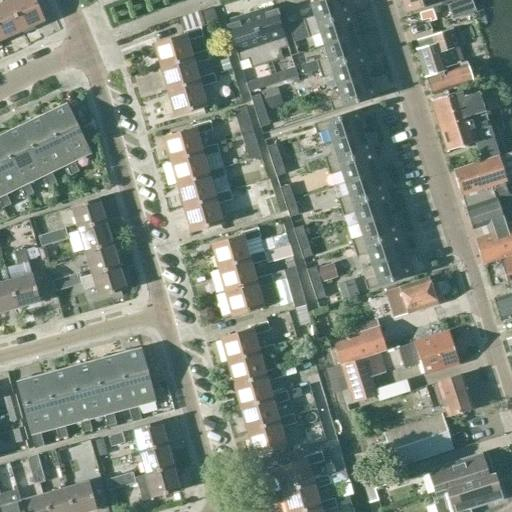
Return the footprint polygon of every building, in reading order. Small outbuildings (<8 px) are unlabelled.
[(0,0),(0,1),(1,4),(0,4),(0,40),(21,32),(7,1),(9,0),(0,0)] [(9,0),(7,1),(21,32),(43,22),(33,0),(9,0)] [(288,24),(291,33),(348,15),(343,0),(322,0),(311,4),(315,15),(288,24)] [(441,2),(440,0),(402,0),(407,13),(441,2)] [(460,17),(477,11),(473,0),(462,0),(455,3),(460,17)] [(276,11),(252,18),(267,64),(283,59),(280,50),(288,47),(276,11)] [(192,59),(191,56),(187,41),(203,36),(200,28),(208,26),(205,14),(179,21),(182,33),(183,32),(184,36),(155,45),(161,68),(192,59)] [(355,35),(348,15),(291,33),(294,43),(321,34),(325,45),(355,35)] [(267,64),(252,18),(228,26),(240,63),(248,60),(251,69),(267,64)] [(363,20),(365,37),(380,36),(378,18),(363,20)] [(463,63),(453,29),(433,35),(417,41),(419,49),(418,49),(432,95),(474,82),(468,61),(463,63)] [(362,56),(355,35),(325,45),(328,57),(301,65),(304,75),(319,70),(362,56)] [(215,49),(207,51),(191,56),(192,59),(161,68),(168,92),(199,83),(198,78),(194,64),(217,58),(215,49)] [(368,77),(362,56),(319,70),(322,79),(334,75),(338,87),(368,77)] [(381,79),(392,75),(387,60),(376,63),(381,79)] [(294,67),(270,75),(273,84),(297,77),(294,67)] [(199,83),(168,92),(175,115),(206,106),(201,88),(216,83),(213,74),(198,78),(199,83)] [(249,93),(273,84),(270,75),(246,83),(249,93)] [(375,98),(368,77),(338,87),(342,98),(330,102),(333,112),(375,98)] [(440,127),(486,113),(498,109),(494,98),(482,102),(480,94),(465,99),(463,92),(432,101),(440,127)] [(251,98),(256,113),(264,110),(260,95),(251,98)] [(67,106),(62,109),(51,110),(52,114),(43,117),(62,158),(71,176),(79,172),(73,160),(78,157),(75,151),(86,146),(67,106)] [(234,111),(241,136),(253,132),(245,107),(234,111)] [(269,125),(264,110),(256,113),(260,128),(269,125)] [(329,130),(333,142),(363,132),(356,111),(313,125),(317,134),(329,130)] [(490,128),(486,113),(440,127),(448,152),(478,143),(483,161),(484,162),(453,172),(461,196),(491,187),(505,183),(507,182),(499,157),(490,128)] [(62,158),(43,117),(39,119),(28,121),(29,125),(21,128),(39,169),(48,187),(56,183),(50,171),(55,168),(52,162),(62,158)] [(165,138),(171,161),(173,161),(202,153),(200,149),(197,134),(212,130),(209,122),(192,126),(193,130),(165,138)] [(39,169),(21,128),(17,130),(5,132),(6,136),(0,138),(0,143),(16,179),(25,198),(33,194),(28,181),(32,179),(29,173),(39,169)] [(261,157),(253,132),(241,136),(249,160),(261,157)] [(370,153),(363,132),(333,142),(336,154),(324,158),(327,167),(370,153)] [(287,161),(308,153),(304,140),(282,147),(287,161)] [(16,179),(0,143),(0,203),(3,208),(11,205),(5,192),(10,190),(7,184),(16,179)] [(267,147),(272,162),(280,159),(275,144),(267,147)] [(216,145),(200,149),(202,153),(173,161),(171,161),(177,185),(208,176),(207,172),(203,158),(218,154),(216,145)] [(376,173),(370,153),(327,167),(330,176),(342,172),(346,183),(376,173)] [(285,173),(280,159),(272,162),(276,176),(285,173)] [(222,168),(207,172),(208,176),(177,185),(183,208),(214,200),(213,195),(209,180),(224,176),(222,168)] [(383,194),(376,173),(346,183),(350,195),(337,199),(340,208),(383,194)] [(472,230),(491,224),(494,234),(475,239),(483,264),(511,254),(511,195),(508,193),(505,183),(491,187),(492,189),(463,198),(466,209),(465,209),(472,230)] [(228,191),(213,195),(214,200),(183,208),(190,231),(221,223),(216,204),(232,200),(233,203),(253,197),(249,185),(229,191),(228,191)] [(280,188),(285,203),(294,200),(289,185),(280,188)] [(390,214),(383,194),(340,208),(343,217),(356,213),(359,224),(390,214)] [(71,207),(78,230),(105,222),(98,199),(71,207)] [(298,215),(294,200),(285,203),(289,218),(298,215)] [(396,235),(390,214),(359,224),(363,236),(351,240),(354,249),(396,235)] [(112,245),(105,222),(78,230),(85,253),(112,245)] [(294,229),(298,244),(307,241),(302,227),(294,229)] [(65,228),(53,232),(54,237),(51,238),(53,244),(68,239),(65,228)] [(249,260),(248,257),(263,253),(259,238),(257,229),(240,234),(240,237),(211,245),(218,269),(249,260)] [(54,237),(53,232),(38,237),(41,247),(53,244),(51,238),(54,237)] [(403,256),(396,235),(354,249),(357,258),(369,254),(373,265),(403,256)] [(312,256),(307,241),(298,244),(303,259),(312,256)] [(119,267),(112,245),(85,253),(92,275),(119,267)] [(279,248),(263,253),(248,257),(249,260),(218,269),(224,292),(256,284),(254,280),(251,265),(266,261),(266,263),(282,259),(279,248)] [(28,263),(25,249),(14,252),(17,266),(28,263)] [(410,277),(403,256),(373,265),(377,277),(364,281),(368,291),(410,277)] [(511,257),(501,261),(511,294),(495,299),(501,321),(511,317),(511,257)] [(125,289),(119,267),(92,275),(80,279),(79,274),(67,278),(68,282),(65,283),(67,288),(80,284),(82,291),(95,287),(98,297),(125,289)] [(306,270),(311,285),(320,283),(315,267),(306,270)] [(295,268),(270,276),(254,280),(256,284),(224,292),(231,316),(262,308),(257,289),(287,280),(300,325),(310,322),(295,268)] [(31,274),(8,280),(15,308),(39,302),(31,274)] [(68,282),(67,278),(52,282),(55,292),(67,288),(65,283),(68,282)] [(430,278),(400,287),(384,292),(393,319),(438,304),(434,292),(435,289),(434,284),(431,283),(430,278)] [(8,280),(0,282),(0,312),(15,308),(8,280)] [(325,297),(321,283),(320,283),(311,285),(316,300),(325,297)] [(221,339),(227,362),(258,353),(257,349),(253,336),(269,331),(266,322),(249,327),(250,330),(221,339)] [(334,340),(342,365),(379,353),(386,350),(378,326),(334,340)] [(425,376),(460,365),(449,332),(399,348),(405,369),(422,364),(425,376)] [(273,344),(257,349),(258,353),(227,362),(234,385),(265,376),(264,372),(260,358),(276,354),(273,344)] [(124,355),(115,357),(132,423),(141,421),(136,405),(153,400),(140,351),(136,352),(136,351),(124,351),(124,355)] [(385,372),(379,353),(342,365),(353,403),(375,396),(378,395),(372,376),(385,372)] [(100,362),(91,364),(107,427),(116,424),(112,412),(128,407),(115,357),(111,358),(100,358),(100,362)] [(313,360),(305,362),(304,361),(280,368),(280,367),(264,372),(265,376),(234,385),(241,409),(272,399),(271,395),(267,381),(283,376),(285,382),(306,375),(307,376),(316,374),(313,360)] [(75,368),(66,371),(82,433),(91,431),(88,418),(103,414),(91,364),(87,365),(75,365),(75,368)] [(51,375),(42,377),(58,440),(67,438),(63,425),(79,420),(66,371),(63,372),(63,371),(51,371),(51,375)] [(449,417),(473,409),(462,375),(426,387),(432,404),(443,401),(449,417)] [(27,382),(18,384),(34,449),(43,447),(39,431),(55,427),(42,377),(38,378),(27,378),(27,382)] [(296,397),(294,389),(287,391),(287,390),(271,395),(272,399),(241,409),(247,432),(279,423),(278,418),(274,404),(296,397)] [(14,396),(5,398),(8,410),(17,407),(14,396)] [(17,407),(8,410),(11,421),(20,419),(17,407)] [(326,441),(317,407),(278,418),(279,423),(247,432),(254,455),(285,446),(280,427),(296,423),(300,437),(312,433),(315,445),(326,441)] [(454,449),(442,414),(384,434),(395,467),(414,460),(415,462),(454,449)] [(133,429),(139,452),(167,444),(160,422),(133,429)] [(23,428),(13,431),(17,442),(26,440),(23,428)] [(123,433),(110,437),(113,446),(125,443),(123,433)] [(173,467),(167,444),(139,452),(145,475),(173,467)] [(308,464),(324,460),(321,452),(304,456),(306,461),(276,469),(283,492),(313,484),(311,479),(308,464)] [(36,471),(42,470),(37,455),(26,458),(30,470),(35,469),(36,471)] [(429,472),(435,493),(488,476),(481,455),(429,472)] [(392,488),(418,479),(414,466),(387,475),(392,488)] [(173,467),(135,477),(142,500),(179,490),(173,467)] [(36,471),(35,469),(30,470),(34,485),(45,482),(42,470),(36,471)] [(298,511),(319,507),(318,502),(314,487),(330,483),(349,480),(346,470),(328,475),(311,479),(313,484),(283,492),(287,511),(298,511)] [(133,473),(121,476),(123,486),(136,483),(133,473)] [(502,499),(494,474),(488,476),(435,493),(441,511),(471,511),(470,510),(502,499)] [(123,486),(121,476),(107,480),(109,490),(123,486)] [(106,502),(101,479),(88,482),(65,489),(71,511),(87,511),(96,510),(95,505),(106,502)] [(71,511),(65,489),(43,495),(47,511),(71,511)] [(349,494),(334,498),(318,502),(319,507),(298,511),(321,511),(352,503),(349,494)] [(47,511),(43,495),(20,502),(22,511),(47,511)] [(22,511),(20,502),(0,507),(0,511),(22,511)]
